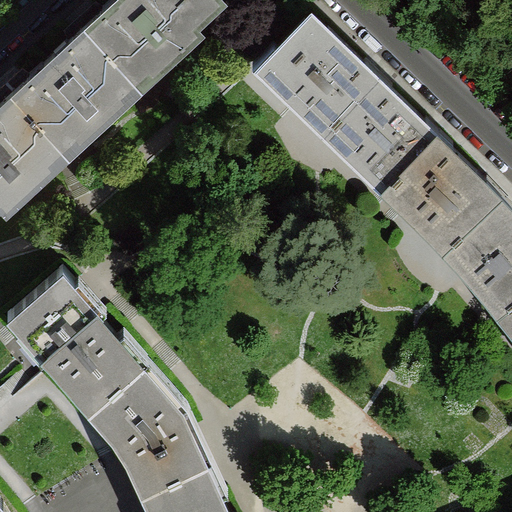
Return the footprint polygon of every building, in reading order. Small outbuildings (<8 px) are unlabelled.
[(114,0),(88,24),(141,79),(201,26),(195,20),(216,0),(114,0)] [(312,13),(265,61),(328,122),(376,73),(312,13)] [(88,24),(15,90),(68,148),(141,79),(88,24)] [(376,73),(328,122),(390,181),(437,131),(376,73)] [(15,90),(0,103),(0,197),(2,196),(7,201),(68,148),(15,90)] [(499,193),(437,131),(390,181),(449,240),(499,193)] [(511,295),(511,207),(499,193),(449,240),(503,303),(511,295)] [(25,325),(92,404),(141,360),(74,281),(77,278),(63,264),(9,311),(22,327),(25,325)] [(511,295),(503,303),(511,315),(511,295)] [(128,453),(144,485),(204,457),(190,428),(193,426),(182,403),(165,383),(163,385),(141,360),(92,404),(114,431),(117,429),(131,451),(128,453)] [(229,511),(204,457),(144,485),(156,511),(229,511)] [(0,496),(0,511),(8,511),(2,503),(4,501),(0,496)]
